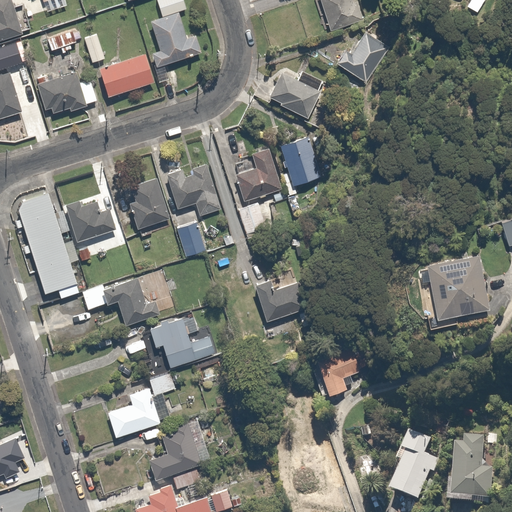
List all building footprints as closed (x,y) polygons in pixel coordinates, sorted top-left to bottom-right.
[(0,0),(0,39),(22,33),(11,0),(0,0)] [(67,5),(65,0),(42,0),(46,11),(67,5)] [(156,0),(162,16),(178,11),(186,9),(183,0),(156,0)] [(319,0),(329,30),(363,19),(356,1),(352,2),(351,0),(319,0)] [(468,0),(466,5),(477,12),(483,0),(468,0)] [(163,63),(201,52),(196,34),(186,37),(178,11),(162,16),(150,20),(159,49),(151,51),(155,64),(155,66),(163,63)] [(76,41),(72,30),(47,38),(51,49),(60,46),(62,51),(71,48),(69,43),(76,41)] [(365,81),(389,47),(363,30),(349,51),(343,47),(334,60),(365,81)] [(97,33),(84,37),(92,61),(105,57),(97,33)] [(24,62),(17,41),(0,47),(0,50),(5,67),(24,62)] [(154,81),(145,52),(98,67),(107,95),(154,81)] [(169,78),(163,63),(155,66),(155,64),(153,65),(158,81),(169,78)] [(90,80),(79,83),(76,70),(48,79),(46,74),(37,77),(38,82),(36,83),(44,108),(50,106),(52,112),(69,107),(70,110),(86,105),(86,102),(96,99),(90,80)] [(278,103),(307,117),(320,91),(280,70),(267,95),(279,101),(278,103)] [(13,84),(9,71),(0,73),(0,116),(21,110),(17,95),(23,93),(19,82),(13,84)] [(325,128),(331,131),(334,125),(327,122),(325,128)] [(321,176),(307,134),(279,144),(292,184),(321,176)] [(255,167),(235,173),(243,200),(259,195),(260,197),(265,195),(264,193),(281,188),(268,147),(251,152),(255,167)] [(199,215),(221,208),(205,162),(190,167),(192,173),(184,176),(181,167),(165,172),(176,207),(195,201),(199,215)] [(169,218),(155,176),(129,184),(134,200),(128,202),(137,227),(169,218)] [(54,212),(47,191),(21,199),(17,208),(44,292),(57,287),(75,282),(76,281),(60,232),(54,212)] [(76,240),(116,228),(109,207),(100,210),(96,199),(80,205),(78,199),(64,203),(76,240)] [(266,226),(258,202),(238,209),(246,233),(266,226)] [(54,212),(60,232),(69,229),(62,209),(54,212)] [(180,225),(176,226),(186,256),(206,250),(197,220),(194,221),(193,218),(179,222),(180,225)] [(511,218),(500,222),(507,244),(511,242),(511,218)] [(91,256),(87,246),(79,249),(82,259),(91,256)] [(478,254),(426,264),(436,318),(488,309),(478,254)] [(233,279),(225,255),(210,260),(218,284),(233,279)] [(269,277),(253,283),(265,320),(306,307),(297,280),(274,288),(269,277)] [(79,291),(75,282),(57,287),(60,297),(79,291)] [(113,332),(153,321),(148,305),(137,308),(130,284),(96,293),(95,292),(73,298),(78,317),(107,309),(113,332)] [(306,311),(299,313),(303,326),(310,324),(306,311)] [(160,374),(208,358),(201,339),(182,345),(175,324),(163,328),(161,325),(153,328),(153,330),(140,335),(147,353),(153,351),(160,374)] [(110,350),(92,359),(96,368),(115,359),(110,350)] [(352,350),(310,364),(322,399),(341,392),(338,384),(361,376),(352,350)] [(159,379),(141,385),(146,401),(165,395),(159,379)] [(310,384),(297,389),(305,411),(318,406),(310,384)] [(152,429),(141,395),(121,401),(124,410),(100,417),(108,443),(152,429)] [(145,463),(152,483),(204,464),(189,423),(168,430),(169,433),(155,438),(162,456),(145,463)] [(293,461),(283,461),(283,475),(286,475),(287,493),(327,491),(325,438),(292,440),(293,461)] [(425,447),(399,438),(393,458),(397,460),(384,499),(411,508),(419,484),(423,485),(429,468),(419,465),(425,447)] [(472,445),(444,443),(440,509),(462,511),(462,508),(478,509),(480,477),(470,477),(472,445)] [(0,448),(0,474),(10,469),(0,448)] [(371,450),(353,456),(360,477),(378,471),(371,450)] [(190,475),(168,482),(172,492),(193,485),(190,475)] [(223,511),(230,510),(224,493),(173,510),(166,489),(143,497),(146,506),(128,511),(223,511)]
